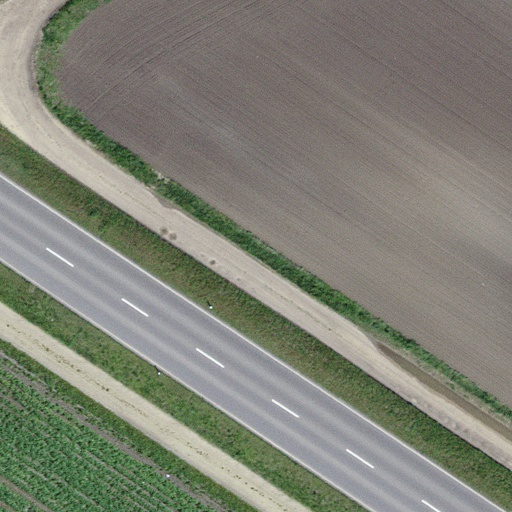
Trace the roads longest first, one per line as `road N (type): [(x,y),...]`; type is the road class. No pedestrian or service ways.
road 1 (track): [(0,57),(6,104),(511,444)]
road 2 (primary): [(426,511),(0,220)]
road 3 (track): [(248,511),(0,344)]
